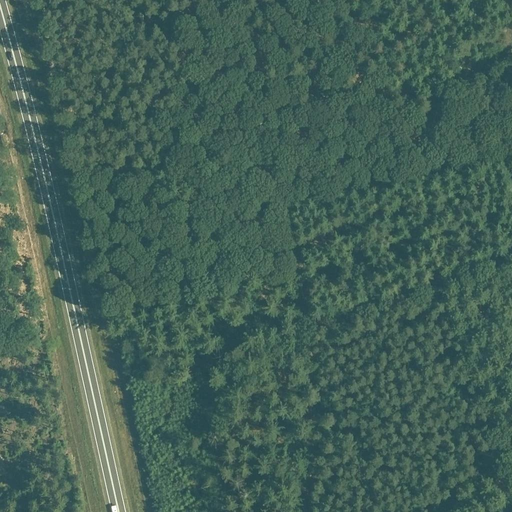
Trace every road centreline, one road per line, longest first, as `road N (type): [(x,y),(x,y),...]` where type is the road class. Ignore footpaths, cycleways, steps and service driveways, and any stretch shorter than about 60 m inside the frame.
road 1 (trunk): [(117,511),(0,10)]
road 2 (track): [(216,0),(243,59),(266,143),(304,326)]
road 3 (track): [(301,511),(312,439),(304,326)]
